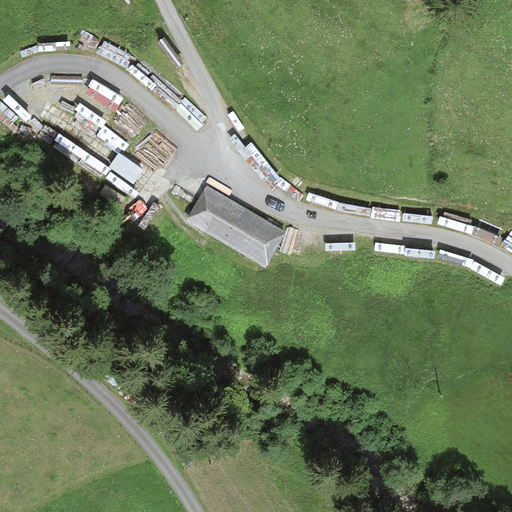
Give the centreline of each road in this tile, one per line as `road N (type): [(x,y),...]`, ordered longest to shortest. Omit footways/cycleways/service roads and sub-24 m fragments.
road 1 (unclassified): [(511,271),(448,242),(302,219),(228,175),(109,82),(62,61),(27,69),(0,91)]
road 2 (track): [(0,310),(115,405),(194,511)]
road 3 (track): [(228,175),(204,94),(151,0)]
